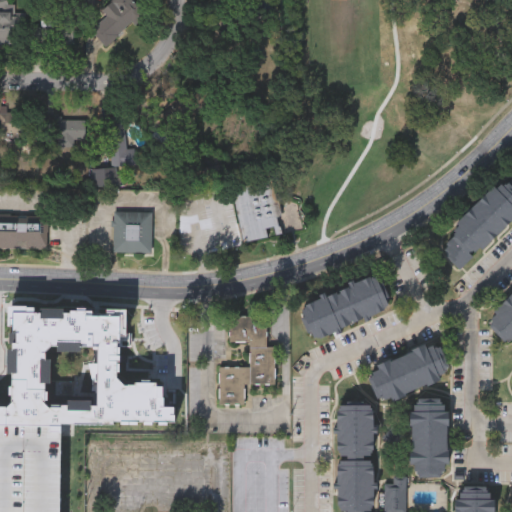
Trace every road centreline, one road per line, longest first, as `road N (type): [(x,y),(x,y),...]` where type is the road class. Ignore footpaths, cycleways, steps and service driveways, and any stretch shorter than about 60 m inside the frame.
road 1 (tertiary): [(511,121),(407,215),(304,267),(173,286),(0,276)]
road 2 (residential): [(0,82),(123,76),(169,36),(179,0)]
